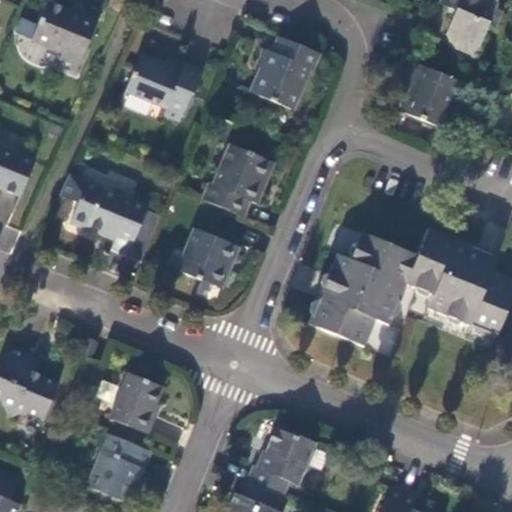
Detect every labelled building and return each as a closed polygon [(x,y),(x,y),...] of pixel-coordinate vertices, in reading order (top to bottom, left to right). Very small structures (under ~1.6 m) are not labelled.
[(77,70),(99,18),(81,10),(80,13),(49,0),(47,0),(32,38),(62,50),(58,62),(77,70)] [(497,0),(442,0),(440,5),(455,12),(447,33),(450,42),(476,52),(488,24),(494,26),(502,11),(495,7),(497,0)] [(320,55),(282,40),(276,55),(264,50),(257,68),(260,69),(266,72),(256,97),(293,112),(308,73),(312,74),(320,55)] [(201,73),(168,58),(164,68),(141,57),(125,94),(166,111),(164,117),(178,123),(188,98),(190,99),(201,73)] [(440,128),(459,81),(411,61),(404,78),(415,83),(404,113),(440,128)] [(266,72),(260,69),(250,93),(256,97),(266,72)] [(36,158),(0,143),(0,186),(21,194),(36,158)] [(206,183),(199,200),(239,217),(246,202),(254,205),(261,188),(257,186),(267,161),(231,146),(214,186),(206,183)] [(257,186),(261,188),(272,164),(267,161),(257,186)] [(145,208),(100,189),(86,225),(115,238),(111,250),(125,256),(137,226),(152,233),(158,217),(143,211),(145,208)] [(137,226),(125,256),(140,262),(152,233),(137,226)] [(416,255),(360,232),(348,259),(336,254),(307,322),(363,346),(374,322),(386,326),(404,285),(430,297),(425,311),(470,330),(472,336),(480,339),(486,337),(493,339),(511,293),(511,281),(491,273),(496,259),(426,230),(416,255)] [(177,273),(215,288),(225,263),(230,265),(237,248),(195,232),(177,273)] [(225,263),(215,288),(219,290),(230,265),(225,263)] [(93,339),(84,335),(82,338),(76,352),(85,355),(87,356),(93,339)] [(11,415),(25,409),(27,404),(45,411),(58,382),(32,371),(36,361),(34,355),(12,345),(5,348),(0,359),(0,398),(0,399),(6,412),(11,415)] [(143,429),(148,417),(144,415),(149,404),(157,382),(129,371),(109,417),(143,429)] [(27,404),(25,409),(43,417),(45,411),(27,404)] [(250,463),(243,479),(280,495),(286,479),(295,483),(313,440),(296,433),(296,435),(272,426),(262,449),(260,448),(253,464),(250,463)] [(143,469),(151,450),(105,431),(99,450),(102,451),(89,486),(126,501),(140,468),(143,469)] [(280,511),(276,510),(282,495),(280,495),(243,479),(237,493),(230,492),(222,511),(280,511)] [(393,486),(381,511),(423,511),(422,511),(411,511),(418,496),(417,492),(397,484),(393,486)] [(0,511),(5,511),(12,498),(0,492),(0,511)]
